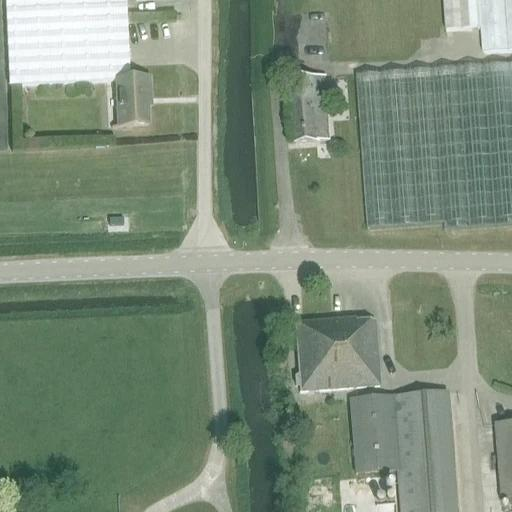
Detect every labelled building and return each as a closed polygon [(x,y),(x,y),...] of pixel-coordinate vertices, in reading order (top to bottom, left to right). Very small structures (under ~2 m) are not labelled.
[(5,0),(9,88),(116,81),(130,81),(125,0),(135,0),(135,2),(175,0),(5,0)] [(511,0),(443,0),(446,32),(481,30),(483,54),(511,51),(511,0)] [(511,66),(439,71),(358,78),(369,230),(450,224),(451,231),(511,226),(511,66)] [(295,144),(329,142),(325,78),(291,80),(295,144)] [(130,81),(116,81),(118,128),(133,128),(133,126),(148,126),(147,99),(150,99),(149,80),(130,81)] [(295,326),(298,376),(294,381),(295,386),(300,390),(300,393),(349,390),(379,387),(374,322),(356,324),(356,321),(295,326)] [(456,511),(448,394),(392,398),(380,399),(350,402),(356,476),(397,472),(400,511),(456,511)] [(511,498),(511,426),(496,428),(501,499),(511,498)]
